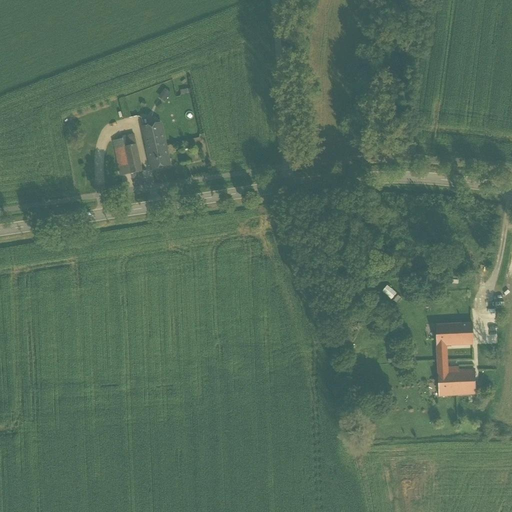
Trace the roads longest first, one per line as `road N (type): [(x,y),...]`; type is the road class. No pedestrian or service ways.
road 1 (tertiary): [(0,231),(287,186)]
road 2 (tertiary): [(287,186),(404,178),(511,191)]
road 3 (unclassified): [(276,0),(287,186)]
